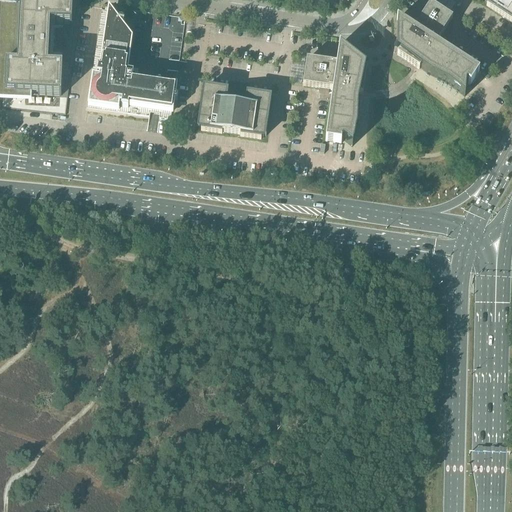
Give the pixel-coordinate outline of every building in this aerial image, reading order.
[(5,0),(5,18),(2,94),(1,109),(65,116),(79,0),(5,0)] [(511,0),(485,0),(485,1),(487,2),(485,3),(487,4),(486,6),(511,22),(511,0)] [(397,41),(394,47),(396,48),(396,52),(398,53),(397,55),(418,69),(419,70),(420,69),(428,74),(447,84),(465,98),(466,84),(468,84),(470,86),(473,81),(478,74),(479,72),(438,46),(440,45),(441,44),(440,43),(440,44),(437,42),(452,19),(430,4),(413,30),(397,19),(397,20),(397,21),(397,41)] [(101,10),(87,108),(149,118),(150,114),(155,114),(159,115),(159,119),(170,121),(171,114),(173,114),(175,102),(176,102),(177,102),(177,101),(177,100),(178,100),(177,99),(177,98),(176,98),(175,98),(177,86),(176,86),(178,72),(179,62),(179,61),(184,26),(181,25),(182,22),(179,18),(136,12),(105,7),(104,10),(101,10)] [(307,60),(303,86),(330,90),(330,94),(329,94),(332,93),(325,142),(327,142),(336,143),(341,144),(342,141),(341,141),(342,140),(352,148),(357,126),(358,104),(360,95),(363,95),(367,69),(363,68),(364,66),(361,63),(361,62),(362,59),(357,59),(355,59),(340,47),(341,46),(339,45),(337,64),(307,60)] [(242,106),(238,105),(238,104),(237,103),(236,103),(236,102),(235,102),(234,103),(233,104),(229,104),(229,99),(227,98),(228,91),(207,88),(207,90),(205,89),(204,91),(202,91),(197,127),(199,127),(199,129),(201,129),(201,131),(222,134),(222,133),(240,135),(240,137),(261,140),(261,138),(263,139),(264,136),(266,137),(271,101),(269,101),(269,99),(267,98),(267,97),(246,93),(245,101),(243,101),(242,106)]
